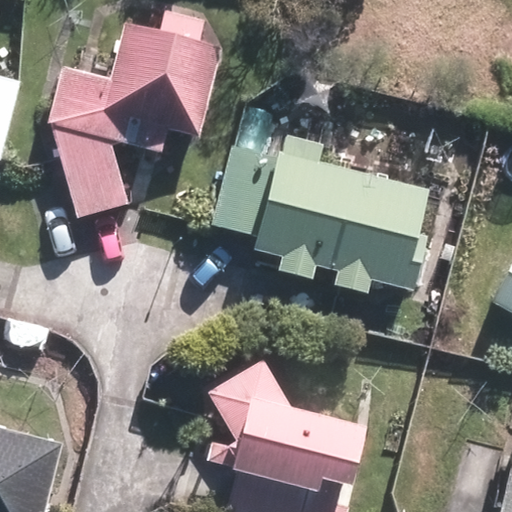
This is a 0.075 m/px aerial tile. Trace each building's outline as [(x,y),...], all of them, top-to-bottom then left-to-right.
[(194,41),(200,19),(157,8),(151,30),(117,22),(101,79),(53,67),(39,123),(44,124),(70,216),(123,201),(105,140),(156,154),(162,132),(189,139),(214,47),(194,41)] [(0,144),(16,81),(0,76),(0,144)] [(273,257),(269,272),(303,280),(306,268),(329,273),(326,286),(360,294),(363,279),(404,289),(416,239),(405,237),(417,191),(309,166),(314,147),(277,139),(274,156),(265,155),(220,144),(202,223),(247,234),(243,251),(273,257)] [(511,242),(481,301),(511,317),(511,242)] [(340,511),(342,505),(333,502),(351,431),(284,414),(254,360),(200,392),(228,440),(220,472),(227,475),(218,511),(340,511)] [(0,511),(33,511),(50,445),(0,432),(0,511)]
